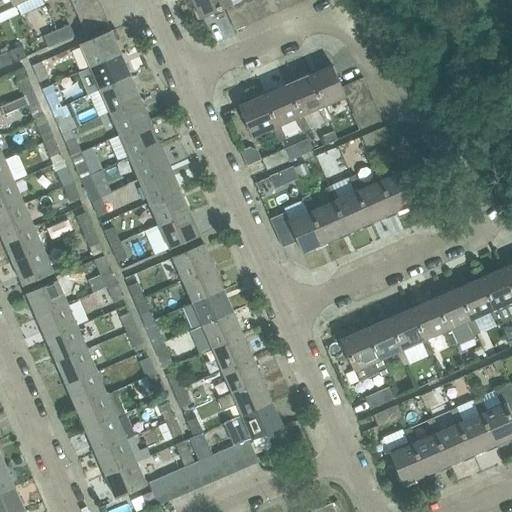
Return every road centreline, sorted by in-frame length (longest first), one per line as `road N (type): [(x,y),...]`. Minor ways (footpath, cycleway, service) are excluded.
road 1 (residential): [(288,312),(468,234),(480,220),(468,185),(410,111)]
road 2 (residential): [(185,78),(315,25),(340,29),(371,57),(410,111)]
road 3 (residential): [(288,312),(185,78)]
road 4 (residential): [(75,511),(0,334)]
road 5 (residential): [(349,450),(288,312)]
road 6 (residential): [(216,511),(349,450)]
